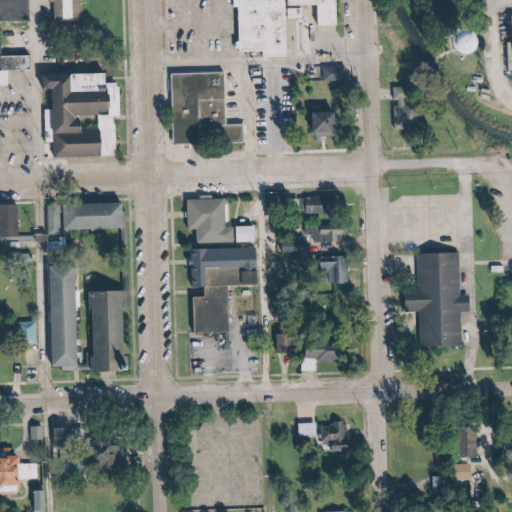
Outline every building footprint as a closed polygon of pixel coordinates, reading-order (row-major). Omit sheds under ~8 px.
[(0,0),(0,21),(39,21),(38,0),(0,0)] [(60,0),(61,1),(63,1),(64,21),(91,20),(90,1),(94,1),(93,0),(60,0)] [(238,0),(238,1),(244,1),(245,49),(267,49),(268,59),(292,58),(290,0),(238,0)] [(294,0),(343,0),(344,27),(324,28),(323,3),(295,4),(294,0)] [(0,22),(0,52),(12,52),(11,22),(0,22)] [(511,49),(511,28),(492,28),(492,49),(511,49)] [(0,52),(0,70),(39,70),(39,52),(12,52),(0,52)] [(318,69),(318,79),(334,79),(334,81),(356,81),(355,65),(333,65),(333,68),(318,69)] [(52,70),(52,88),(64,88),(65,109),(54,108),(55,152),(64,152),(64,158),(127,156),(125,120),(131,119),(130,83),(117,83),(117,79),(116,75),(116,68),(68,70),(52,70)] [(181,70),(183,142),(256,141),(255,122),(236,122),(234,69),(181,70)] [(403,86),(405,130),(428,129),(426,84),(403,86)] [(323,108),(323,138),(334,138),(348,139),(347,108),(323,108)] [(287,205),(286,194),(272,195),(273,206),(287,205)] [(327,196),(308,197),(309,216),(327,215),(327,196)] [(74,200),(75,232),(132,229),(131,197),(74,200)] [(233,197),(199,198),(199,217),(199,227),(209,227),(209,239),(245,239),(245,225),(233,225),(233,197)] [(0,233),(1,233),(8,233),(8,237),(29,237),(29,199),(10,199),(10,205),(0,205),(0,233)] [(51,204),(51,235),(63,235),(63,204),(51,204)] [(247,224),(248,244),(264,243),(263,223),(247,224)] [(345,241),(345,233),(349,233),(349,224),(307,225),(308,234),(314,234),(314,242),(345,241)] [(201,249),(201,263),(202,289),(216,289),(237,288),(264,287),(263,248),(201,249)] [(422,254),(422,286),(409,286),(410,309),(425,309),(425,347),(467,346),(466,310),(476,309),(476,294),(466,294),(465,254),(422,254)] [(63,368),(88,367),(85,293),(84,261),(59,262),(63,368)] [(204,298),(205,332),(238,331),(237,288),(216,289),(216,297),(204,298)] [(99,290),(136,290),(136,295),(139,370),(120,371),(102,372),(101,353),(99,290)] [(23,320),(45,319),(47,341),(24,342),(23,320)] [(279,353),(296,354),(296,334),(280,334),(279,353)] [(309,339),(308,370),(319,371),(319,359),(348,360),(349,340),(309,339)] [(303,435),(321,434),(320,422),(303,423),(303,435)] [(326,443),(334,442),(334,451),(356,451),(356,438),(349,438),(348,424),(325,424),(326,443)] [(85,447),(84,427),(54,428),(56,449),(85,447)] [(466,429),(487,429),(487,454),(466,454),(466,429)] [(123,466),(122,443),(102,443),(103,466),(123,466)] [(0,452),(0,483),(6,483),(6,492),(28,492),(28,452),(0,452)] [(460,462),(461,475),(481,476),(481,462),(460,462)] [(443,475),(443,494),(460,494),(461,475),(443,475)] [(33,490),(32,509),(49,510),(50,491),(33,490)]
